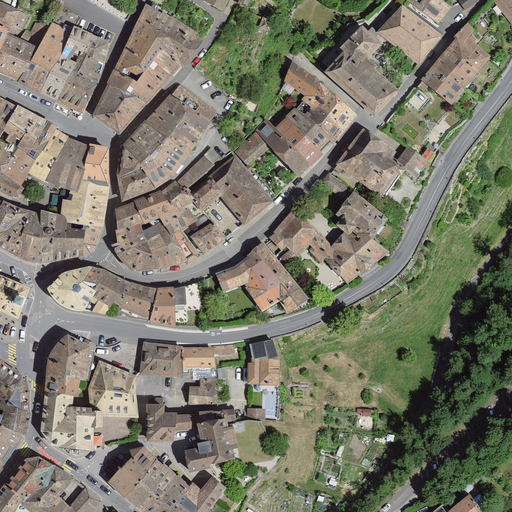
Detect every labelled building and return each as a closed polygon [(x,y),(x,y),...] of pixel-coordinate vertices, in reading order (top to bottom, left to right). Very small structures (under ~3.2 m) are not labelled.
[(226,0),(198,0),(199,1),(221,11),(226,0)] [(248,0),(236,0),(235,5),(245,9),(248,0)] [(401,0),(433,25),(445,7),(433,0),(401,0)] [(450,0),(456,9),(468,0),(450,0)] [(486,0),(507,25),(511,20),(511,9),(504,0),(486,0)] [(0,26),(8,30),(7,33),(17,37),(27,15),(0,3),(0,26)] [(435,36),(396,4),(373,32),(412,64),(435,36)] [(202,38),(142,6),(87,119),(116,136),(202,38)] [(271,23),(260,19),(257,29),(267,33),(271,23)] [(30,62),(18,82),(40,94),(60,55),(73,29),(52,21),(51,24),(30,62)] [(17,37),(7,33),(0,51),(30,62),(51,24),(35,23),(31,32),(27,30),(20,38),(17,37)] [(451,38),(414,83),(442,107),(485,57),(463,38),(466,30),(461,23),(448,35),(451,38)] [(0,26),(0,51),(7,33),(8,30),(0,26)] [(74,26),(73,29),(60,55),(77,64),(82,54),(92,35),(74,26)] [(320,73),(370,118),(393,92),(368,69),(371,66),(364,60),(381,41),(366,27),(362,32),(357,27),(336,50),(339,52),(320,73)] [(92,35),(82,54),(102,64),(108,42),(92,35)] [(0,74),(18,82),(30,62),(0,51),(0,74)] [(77,64),(74,70),(98,82),(102,64),(82,54),(77,64)] [(77,64),(60,55),(40,94),(58,102),(74,70),(77,64)] [(320,86),(291,64),(281,84),(302,97),(274,129),(267,120),(256,133),(233,153),(222,162),(210,147),(172,180),(157,191),(110,209),(113,243),(106,247),(128,271),(154,269),(174,265),(183,261),(185,266),(198,258),(180,230),(194,221),(192,217),(201,212),(217,198),(240,225),(273,197),(250,166),(266,153),(294,180),(319,157),(316,153),(326,143),(330,148),(353,115),(320,86)] [(74,70),(58,102),(82,114),(98,82),(74,70)] [(215,115),(177,86),(167,98),(163,96),(118,146),(114,179),(117,201),(155,185),(177,164),(184,154),(188,158),(195,149),(191,146),(215,115)] [(256,102),(234,88),(228,99),(249,112),(256,102)] [(18,186),(25,175),(39,183),(44,184),(66,192),(64,200),(59,198),(56,214),(36,210),(34,214),(0,200),(0,249),(11,255),(32,264),(78,258),(93,254),(99,243),(105,187),(105,148),(85,144),(83,147),(60,136),(44,123),(13,106),(0,99),(0,188),(17,195),(21,189),(18,186)] [(422,161),(403,146),(391,163),(386,159),(390,154),(361,132),(333,167),(373,198),(393,172),(406,182),(422,161)] [(302,249),(341,286),(382,253),(368,240),(382,221),(322,175),(316,183),(339,202),(329,214),(336,221),(331,227),(339,233),(327,246),(291,207),(263,233),(266,236),(263,238),(278,255),(275,258),(282,266),(302,249)] [(210,221),(189,236),(201,253),(222,238),(210,221)] [(219,295),(238,288),(254,313),(275,299),(282,311),(299,300),(260,242),(247,250),(232,267),(212,273),(219,295)] [(47,286),(46,299),(58,309),(76,313),(90,313),(104,316),(111,305),(143,321),(172,329),(171,310),(183,309),(181,287),(169,288),(154,289),(126,283),(101,270),(87,268),(62,271),(51,278),(47,286)] [(0,310),(19,320),(31,288),(0,275),(0,310)] [(99,420),(135,419),(134,374),(96,358),(83,390),(84,408),(70,407),(70,401),(69,396),(75,398),(77,381),(82,382),(86,357),(84,348),(63,335),(47,349),(43,362),(42,430),(50,446),(90,452),(90,448),(100,447),(100,436),(91,436),(90,429),(99,429),(99,420)] [(268,341),(245,346),(248,354),(251,360),(275,362),(268,341)] [(178,349),(142,343),(138,376),(181,376),(181,370),(192,371),(191,380),(199,381),(216,381),(217,358),(248,354),(245,346),(209,350),(178,349)] [(252,366),(246,365),(244,386),(254,386),(254,392),(273,393),(275,362),(251,360),(252,366)] [(0,463),(13,449),(24,435),(27,390),(20,376),(0,361),(0,463)] [(215,405),(216,381),(199,381),(198,388),(185,388),(185,405),(215,405)] [(159,404),(145,406),(149,442),(173,442),(174,433),(193,433),(191,423),(188,416),(160,414),(159,404)] [(180,452),(186,473),(209,468),(207,462),(227,458),(225,449),(233,447),(228,428),(240,425),(236,407),(217,412),(218,417),(191,423),(193,433),(195,442),(192,443),(193,449),(180,452)] [(265,412),(247,410),(246,419),(264,422),(265,412)] [(121,500),(136,511),(204,511),(221,488),(207,477),(196,489),(187,482),(183,486),(139,447),(134,452),(125,460),(115,469),(107,480),(104,484),(121,500)] [(88,511),(98,502),(83,489),(67,507),(56,497),(72,479),(42,456),(25,458),(0,485),(0,511),(9,511),(14,504),(22,511),(88,511)] [(478,511),(465,495),(447,510),(448,511),(478,511)]
